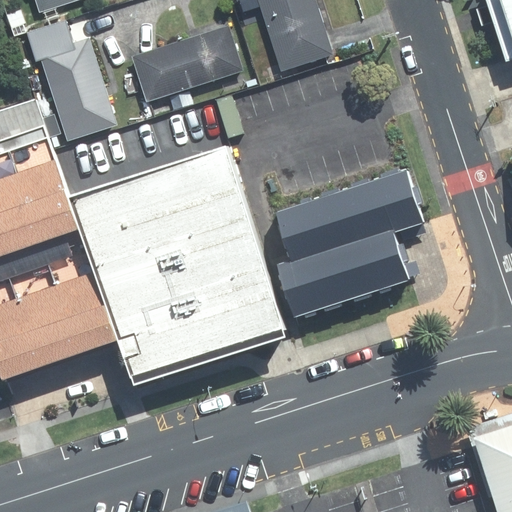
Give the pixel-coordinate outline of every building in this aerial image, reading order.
[(43,0),(46,8),(71,0),(43,0)] [(322,0),(265,0),(287,69),(339,53),(322,0)] [(511,0),(476,0),(497,64),(511,59),(511,0)] [(12,14),(16,27),(30,22),(25,9),(12,14)] [(37,53),(73,41),(66,21),(30,32),(37,53)] [(28,23),(16,27),(19,34),(30,30),(28,23)] [(235,25),(138,57),(153,101),(250,70),(235,25)] [(123,124),(95,36),(47,51),(75,138),(123,124)] [(266,52),(254,56),(258,68),(270,64),(266,52)] [(120,345),(73,200),(55,148),(38,98),(0,110),(0,361),(3,370),(8,384),(120,345)] [(290,332),(286,321),(231,151),(74,201),(120,345),(132,382),(290,332)] [(280,270),(296,318),(412,280),(396,233),(430,223),(413,168),(275,214),(285,241),(294,265),(280,270)] [(511,511),(511,412),(469,427),(496,511),(511,511)]
